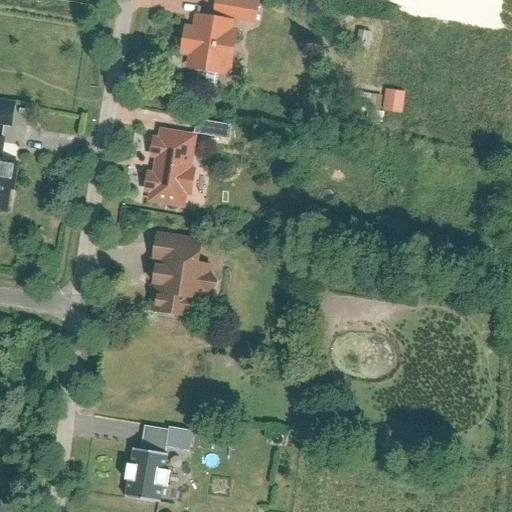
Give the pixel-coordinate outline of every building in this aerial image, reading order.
[(241,27),(195,21),(187,86),(232,92),(241,27)] [(406,111),(408,89),(387,87),(386,109),(406,111)] [(0,123),(15,126),(21,101),(0,96),(0,123)] [(212,122),(211,132),(233,133),(233,123),(212,122)] [(201,140),(155,134),(145,209),(191,215),(201,140)] [(0,160),(0,154),(3,140),(0,139),(0,210),(6,211),(10,189),(12,189),(17,164),(0,160)] [(206,263),(160,255),(149,322),(195,330),(206,263)] [(178,457),(131,449),(123,501),(169,509),(178,457)]
